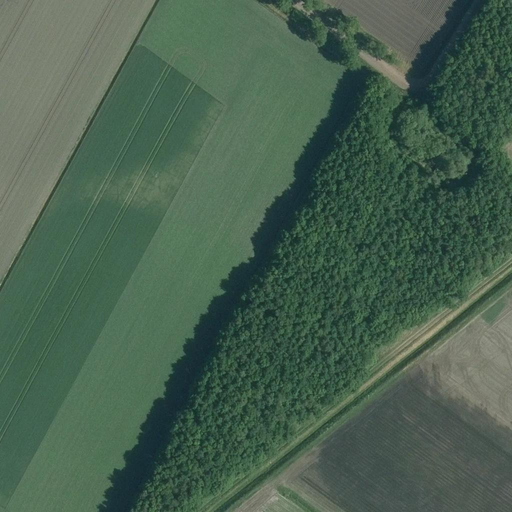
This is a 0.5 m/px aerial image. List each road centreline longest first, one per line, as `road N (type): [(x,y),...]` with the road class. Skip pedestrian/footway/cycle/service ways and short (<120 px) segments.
road 1 (track): [(206,511),(511,258)]
road 2 (track): [(290,0),(417,92)]
